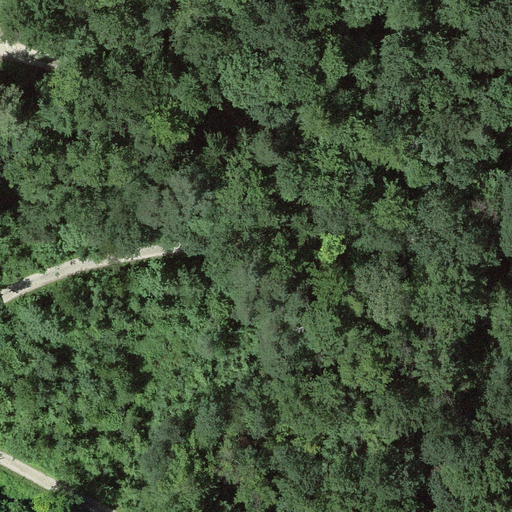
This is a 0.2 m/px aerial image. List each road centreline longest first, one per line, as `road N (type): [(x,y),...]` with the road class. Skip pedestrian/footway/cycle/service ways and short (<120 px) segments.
road 1 (track): [(0,46),(51,63),(138,69),(193,83),(282,152),(318,193),(380,226),(412,236),(511,217)]
road 2 (track): [(318,193),(240,236),(108,258),(0,300)]
